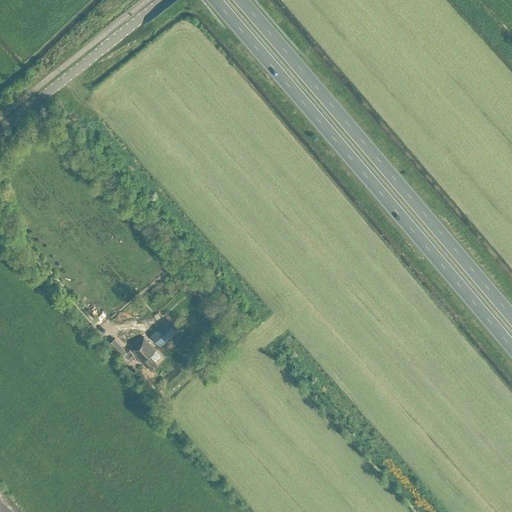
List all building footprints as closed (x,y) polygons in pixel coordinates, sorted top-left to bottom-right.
[(162,266),(166,270),(178,260),(174,255),(162,266)] [(220,306),(215,301),(208,307),(212,312),(220,306)] [(105,320),(95,308),(90,313),(113,338),(121,331),(109,317),(105,320)] [(168,319),(150,334),(160,345),(178,330),(168,319)] [(150,368),(157,362),(155,360),(160,355),(144,336),(130,348),(147,367),(148,366),(150,368)] [(121,356),(127,351),(115,338),(109,343),(121,356)]
